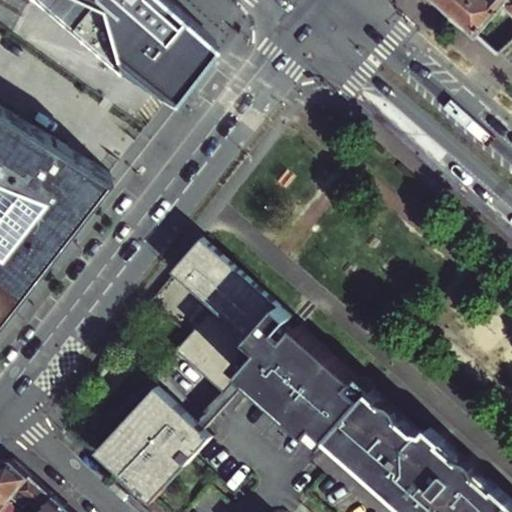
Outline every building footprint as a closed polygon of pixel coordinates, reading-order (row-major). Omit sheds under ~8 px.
[(217,38),(183,8),(136,61),(67,0),(49,0),(115,60),(116,59),(174,93),(217,38)] [(67,0),(136,61),(183,8),(174,0),(67,0)] [(509,9),(511,11),(511,0),(439,0),(477,33),(499,10),(504,14),(509,9)] [(0,102),(0,312),(81,210),(111,171),(0,102)] [(310,438),(322,423),(335,434),(376,387),(300,321),(290,332),(282,326),(294,313),(212,242),(198,244),(183,263),(227,301),(222,307),(218,304),(180,347),(229,390),(252,364),(259,370),(248,384),(310,438)] [(376,387),(335,434),(375,469),(372,472),(395,493),(398,490),(423,511),(511,511),(511,493),(433,424),(430,428),(422,426),(376,386),(376,387)] [(163,389),(102,455),(149,498),(161,484),(147,471),(195,419),(163,389)] [(176,452),(201,425),(195,419),(147,471),(161,484),(185,459),(176,452)] [(185,459),(209,432),(201,425),(176,452),(185,459)] [(43,511),(57,496),(16,458),(2,460),(0,461),(0,490),(28,511),(43,511)] [(28,511),(0,490),(0,511),(28,511)] [(43,511),(74,511),(57,496),(43,511)]
